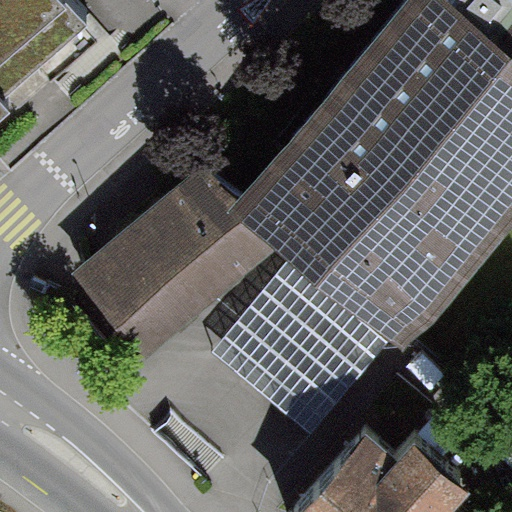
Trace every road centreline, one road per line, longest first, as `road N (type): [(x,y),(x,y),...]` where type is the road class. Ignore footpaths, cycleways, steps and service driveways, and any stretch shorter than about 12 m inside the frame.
road 1 (residential): [(248,0),(0,221)]
road 2 (primary): [(0,401),(133,511)]
